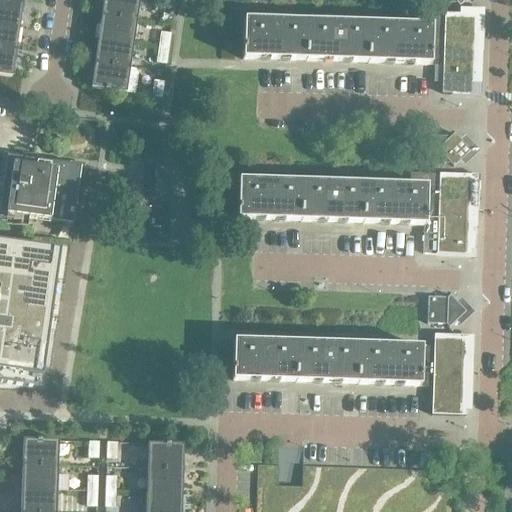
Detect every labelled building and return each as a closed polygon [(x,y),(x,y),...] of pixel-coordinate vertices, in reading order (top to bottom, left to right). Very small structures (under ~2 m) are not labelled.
[(135,21),(137,0),(103,0),(101,16),(135,21)] [(0,26),(18,29),(22,5),(0,1),(0,26)] [(173,17),(175,2),(165,1),(163,16),(173,17)] [(475,96),(477,32),(477,16),(415,14),(415,26),(431,27),(430,67),(442,67),(441,95),(475,96)] [(131,45),(135,21),(101,16),(97,40),(131,45)] [(305,62),(306,23),(243,21),(242,60),(305,62)] [(368,64),(369,25),(306,23),(305,62),(368,64)] [(431,27),(415,26),(369,25),(368,64),(430,67),(431,27)] [(0,50),(15,53),(18,29),(0,26),(0,50)] [(168,50),(170,35),(160,34),(158,49),(168,50)] [(128,69),(131,45),(97,40),(94,64),(128,69)] [(166,65),(168,50),(158,49),(156,64),(166,65)] [(0,76),(11,78),(15,53),(0,50),(0,76)] [(134,70),(128,69),(94,64),(91,89),(104,91),(104,92),(108,92),(136,95),(139,76),(134,70)] [(161,99),(163,83),(153,82),(151,98),(161,99)] [(454,135),(450,138),(431,137),(430,164),(449,165),(453,168),(470,152),(454,135)] [(0,214),(72,224),(80,168),(8,158),(0,214)] [(470,257),(472,192),(469,191),(469,183),(469,175),(459,175),(459,176),(410,175),(409,187),(426,188),(425,227),(423,227),(422,255),(470,257)] [(300,223),(301,184),(238,181),(237,221),(300,223)] [(363,225),(364,186),(301,184),(300,223),(363,225)] [(426,188),(409,187),(364,186),(363,225),(423,227),(425,227),(426,188)] [(0,385),(31,390),(32,380),(41,381),(46,341),(38,340),(39,331),(48,332),(50,318),(52,300),(43,299),(45,290),(53,291),(57,263),(49,262),(50,251),(0,244),(0,385)] [(448,329),(465,313),(449,296),(446,299),(427,299),(426,325),(445,326),(448,329)] [(291,339),(332,341),(333,333),(291,331),(291,339)] [(465,417),(466,353),(467,337),(451,337),(433,336),(433,349),(421,348),(420,388),(432,388),(431,416),(465,417)] [(295,384),(296,344),(233,342),(232,382),(295,384)] [(357,386),(359,346),(296,344),(295,384),(357,386)] [(420,388),(421,348),(359,346),(357,386),(420,388)] [(57,443),(57,442),(44,442),(44,441),(40,441),(40,442),(22,441),(22,466),(56,467),(57,443)] [(98,459),(98,443),(88,443),(88,459),(98,459)] [(116,444),(106,443),(106,459),(116,460),(116,444)] [(148,446),(148,453),(147,470),(182,471),(182,446),(169,446),(169,445),(164,445),(164,446),(147,445),(147,446),(148,446)] [(55,491),(56,467),(22,466),(21,490),(55,491)] [(451,511),(452,493),(428,493),(429,472),(302,468),(301,489),(277,488),(278,467),(257,466),(255,511),(451,511)] [(181,496),(182,471),(147,470),(146,494),(181,496)] [(97,478),(87,477),(87,492),(97,493),(97,478)] [(106,478),(105,493),(115,493),(116,479),(106,478)] [(54,511),(55,491),(21,490),(20,511),(54,511)] [(96,508),(97,493),(87,492),(87,507),(96,508)] [(115,508),(115,493),(105,493),(105,508),(115,508)] [(180,511),(181,496),(146,494),(145,511),(180,511)]
